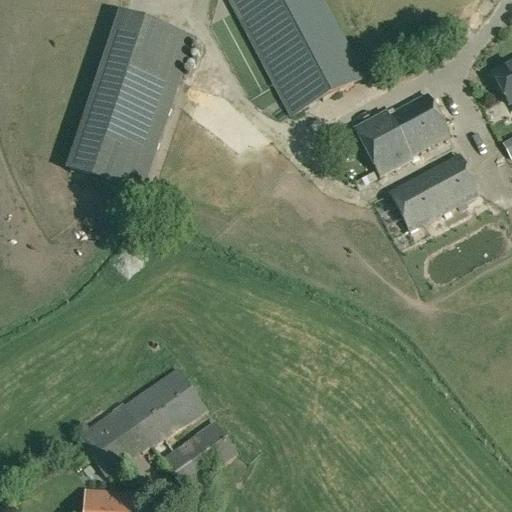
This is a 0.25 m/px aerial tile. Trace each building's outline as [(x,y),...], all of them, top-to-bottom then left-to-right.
[(229,0),(242,24),(286,0),(229,0)] [(321,0),(286,0),(242,24),(292,119),(364,80),(321,0)] [(121,15),(68,174),(141,199),(194,39),(121,15)] [(511,68),(509,70),(508,68),(492,77),(509,106),(511,104),(511,68)] [(427,98),(388,119),(411,160),(449,139),(427,98)] [(386,115),(355,132),(380,180),(413,163),(411,160),(388,119),(386,115)] [(461,139),(468,135),(460,117),(452,121),(461,139)] [(460,160),(390,198),(409,233),(479,195),(460,160)] [(511,246),(409,294),(432,343),(511,305),(511,246)] [(137,511),(138,496),(84,495),(83,511),(137,511)]
